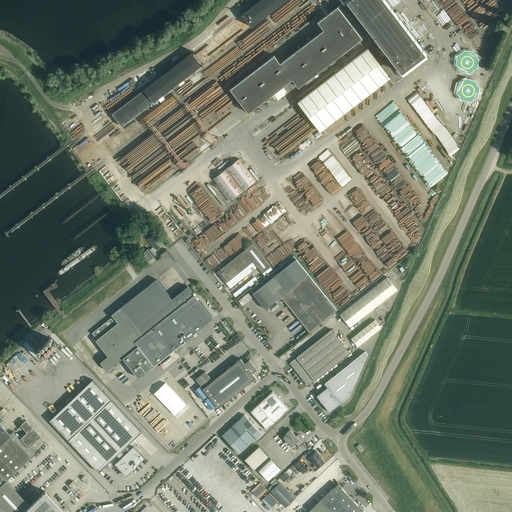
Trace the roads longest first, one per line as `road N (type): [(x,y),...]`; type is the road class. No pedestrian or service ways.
road 1 (tertiary): [(341,440),(371,405),(436,283),(511,109)]
road 2 (unclassified): [(90,511),(127,501),(277,371)]
road 3 (unclassified): [(277,371),(176,243)]
